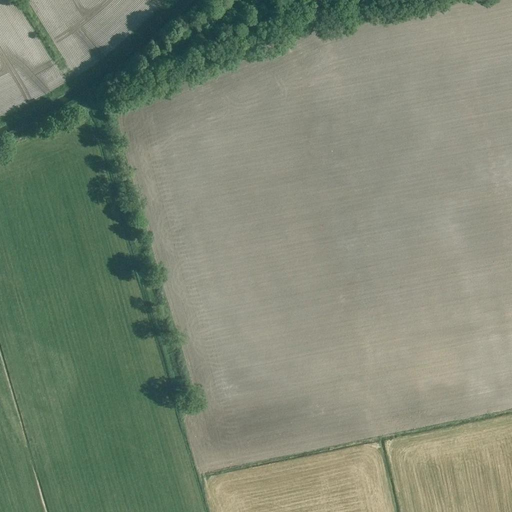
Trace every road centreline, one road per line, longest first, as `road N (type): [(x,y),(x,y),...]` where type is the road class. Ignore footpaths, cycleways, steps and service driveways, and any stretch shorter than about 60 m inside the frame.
road 1 (track): [(190,424),(90,96)]
road 2 (track): [(198,0),(90,96)]
